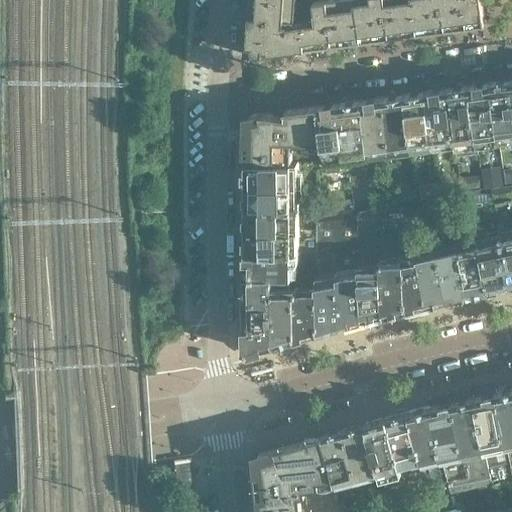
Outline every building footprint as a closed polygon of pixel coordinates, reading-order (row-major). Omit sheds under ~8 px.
[(297,2),(296,0),(250,0),(250,13),(290,16),(296,17),(297,2)] [(333,43),(327,0),(308,0),(297,2),(296,17),(290,16),(294,48),(333,43)] [(361,39),(356,0),(327,0),(333,43),(361,39)] [(390,35),(385,0),(356,0),(361,39),(390,35)] [(418,31),(413,0),(385,0),(390,35),(418,31)] [(446,28),(442,0),(413,0),(418,31),(446,28)] [(485,22),(482,0),(442,0),(446,28),(485,22)] [(294,48),(290,16),(250,13),(247,53),(247,55),(294,48)] [(511,130),(511,83),(511,80),(491,82),(497,132),(511,130)] [(498,142),(491,82),(469,85),(475,135),(477,145),(498,142)] [(475,135),(469,85),(448,87),(454,137),(475,135)] [(454,137),(448,87),(426,91),(433,140),(454,137)] [(433,140),(426,91),(404,94),(411,143),(433,140)] [(411,143),(404,94),(383,97),(390,146),(411,143)] [(390,146),(383,97),(361,99),(368,149),(390,146)] [(368,149),(361,99),(319,105),(324,139),(326,155),(368,149)] [(324,139),(319,105),(318,106),(318,105),(285,110),(286,116),(263,113),(250,114),(245,120),(244,162),(244,163),(289,163),(289,139),(324,139)] [(293,185),(293,172),(299,172),(298,163),(289,163),(244,163),(244,185),(293,185)] [(505,187),(502,175),(481,179),(483,191),(491,190),(505,187)] [(293,198),(293,185),(244,185),(244,208),(299,208),(299,198),(293,198)] [(511,285),(511,185),(510,186),(511,195),(511,203),(494,207),(496,217),(510,286),(511,285)] [(489,290),(510,286),(496,217),(494,207),(491,190),(483,191),(470,194),(480,242),(465,245),(463,236),(457,237),(459,247),(468,294),(489,290)] [(329,204),(319,205),(321,217),(338,214),(353,212),(350,198),(329,201),(329,204)] [(431,215),(428,200),(412,203),(412,208),(414,219),(431,215)] [(293,230),(293,217),(299,217),(299,208),(244,208),(244,230),(293,230)] [(406,309),(403,258),(402,222),(379,224),(381,266),(384,313),(384,314),(406,309)] [(293,243),(293,230),(244,230),(244,252),(299,252),(299,243),(293,243)] [(448,299),(438,251),(432,252),(431,243),(418,246),(420,257),(416,258),(427,304),(448,299)] [(427,304),(416,258),(420,257),(418,246),(409,246),(410,257),(403,258),(406,309),(427,304)] [(468,294),(459,247),(438,251),(448,299),(468,294)] [(293,275),(293,261),(299,261),(299,252),(244,252),(244,275),(245,275),(272,275),(293,275)] [(363,319),(359,262),(359,258),(339,259),(339,279),(340,325),(363,319)] [(384,313),(381,266),(374,266),(374,261),(359,262),(363,319),(384,313)] [(186,284),(185,263),(172,263),(173,284),(186,284)] [(274,344),(273,291),(272,275),(245,275),(246,346),(252,350),(274,344)] [(295,275),(293,275),(278,275),(278,281),(276,285),(276,291),(273,291),(274,344),(296,338),(295,276),(295,275)] [(318,332),(318,284),(318,276),(295,276),(296,338),(318,332)] [(340,325),(339,279),(318,284),(318,332),(340,325)] [(511,387),(496,391),(509,453),(511,452),(511,387)] [(511,481),(511,466),(509,453),(496,391),(475,396),(491,468),(495,485),(500,484),(511,481)] [(491,468),(475,396),(453,401),(473,489),(495,485),(491,468)] [(473,489),(453,401),(432,406),(450,486),(452,494),(473,489)] [(450,486),(432,406),(409,411),(428,491),(450,486)] [(428,491),(409,411),(388,416),(410,502),(430,497),(428,491)] [(410,502),(388,416),(366,422),(386,498),(389,508),(410,503),(410,502)] [(386,498),(366,422),(344,428),(357,474),(365,503),(386,498)] [(357,474),(344,428),(324,433),(336,480),(357,474)] [(336,480),(324,433),(259,451),(255,458),(260,511),(303,511),(301,489),(305,488),(305,484),(336,480)] [(194,481),(190,462),(174,465),(177,484),(194,481)]
